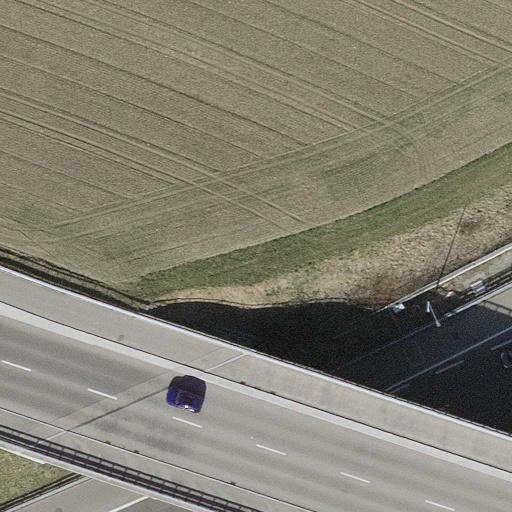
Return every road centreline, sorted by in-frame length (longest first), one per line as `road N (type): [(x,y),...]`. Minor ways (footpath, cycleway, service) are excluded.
road 1 (tertiary): [(460,511),(0,360)]
road 2 (motorway): [(511,398),(246,511)]
